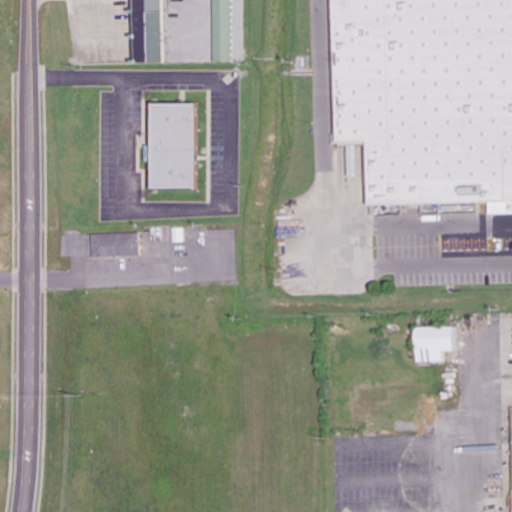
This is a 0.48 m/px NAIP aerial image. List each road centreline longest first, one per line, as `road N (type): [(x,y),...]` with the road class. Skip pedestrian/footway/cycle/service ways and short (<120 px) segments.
road 1 (secondary): [(23,511),(28,148)]
road 2 (secondary): [(28,148),(30,0)]
